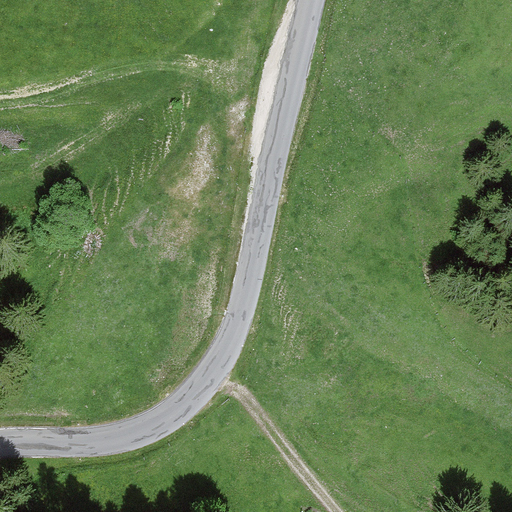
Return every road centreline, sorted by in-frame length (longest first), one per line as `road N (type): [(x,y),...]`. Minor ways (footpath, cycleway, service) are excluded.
road 1 (tertiary): [(0,444),(132,434),(171,413),(216,367),(245,298),(310,0)]
road 2 (track): [(204,383),(241,393),(336,511)]
